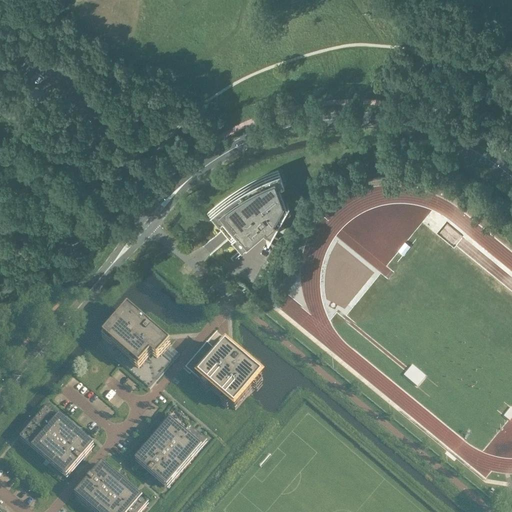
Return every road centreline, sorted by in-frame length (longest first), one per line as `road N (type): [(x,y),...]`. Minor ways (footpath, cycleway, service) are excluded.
road 1 (tertiary): [(511,178),(473,150),(419,128),(322,121),(276,131),(214,160),(142,227)]
road 2 (tertiary): [(0,397),(142,227)]
road 3 (unclassified): [(142,227),(0,106)]
road 4 (residential): [(118,433),(232,299)]
